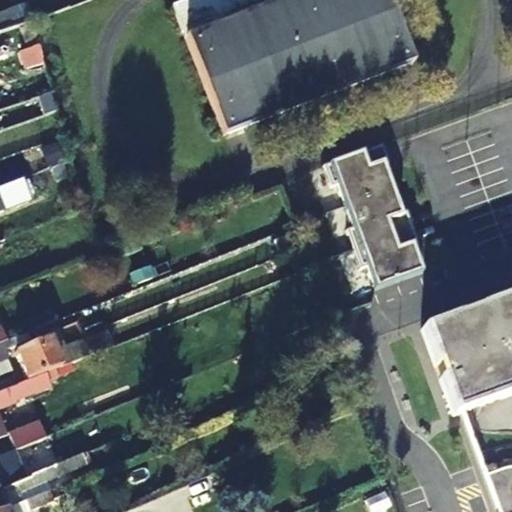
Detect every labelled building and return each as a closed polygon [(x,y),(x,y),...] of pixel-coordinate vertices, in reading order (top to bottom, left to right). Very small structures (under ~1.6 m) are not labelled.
[(186,41),(294,0),(175,0),(170,2),(186,41)] [(409,61),(384,0),(294,0),(186,41),(223,132),(409,61)] [(336,187),(344,208),(391,191),(382,167),(388,165),(381,146),(322,168),(330,189),(336,187)] [(346,232),(353,252),(412,230),(405,213),(400,215),(391,191),(344,208),(351,230),(346,232)] [(417,245),(412,230),(353,252),(360,271),(365,269),(374,292),(421,274),(412,247),(417,245)] [(511,296),(420,330),(452,418),(511,396),(511,296)] [(23,305),(14,308),(24,334),(33,330),(23,305)] [(14,353),(25,381),(35,377),(70,363),(61,340),(51,343),(49,339),(14,353)] [(92,354),(84,340),(71,345),(77,361),(92,354)] [(0,360),(5,359),(8,358),(3,342),(0,343),(0,360)] [(0,360),(0,375),(10,371),(5,359),(0,360)] [(25,381),(0,391),(0,408),(41,392),(35,377),(25,381)] [(0,439),(24,429),(20,418),(0,425),(0,439)] [(29,443),(24,429),(0,439),(5,453),(16,449),(29,443)] [(16,449),(19,456),(52,442),(49,435),(29,443),(16,449)] [(13,458),(19,456),(16,449),(5,453),(0,455),(0,490),(52,468),(64,463),(62,457),(43,465),(39,458),(0,474),(0,468),(14,462),(13,458)] [(52,468),(55,478),(57,484),(70,479),(64,463),(52,468)] [(24,488),(55,478),(52,468),(0,490),(0,511),(28,500),(24,488)] [(405,511),(439,511),(425,470),(395,481),(405,511)] [(511,511),(511,470),(503,471),(486,477),(498,511),(511,511)] [(28,500),(30,506),(47,500),(45,493),(28,500)] [(25,511),(24,509),(30,506),(28,500),(0,511),(25,511)]
